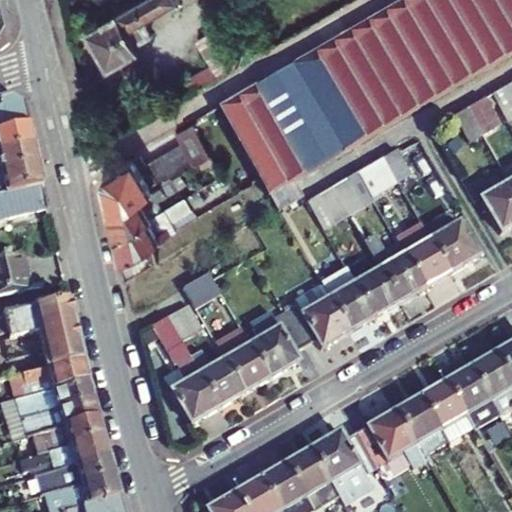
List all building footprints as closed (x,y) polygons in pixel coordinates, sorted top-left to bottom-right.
[(137,0),(101,21),(103,25),(90,33),(109,65),(138,48),(136,44),(151,35),(142,20),(176,0),(137,0)] [(203,0),(199,2),(207,16),(234,0),(203,0)] [(511,0),(404,0),(291,66),(330,132),(317,139),(320,145),(306,153),(310,159),(315,170),(320,167),(345,153),(370,138),(412,113),(454,89),(479,74),(504,60),(511,55),(511,0)] [(237,67),(215,30),(198,40),(213,65),(190,78),(197,90),(237,67)] [(252,89),(217,110),(259,181),(268,197),(270,197),(295,182),(304,177),(298,166),(278,132),(294,122),(280,99),(279,100),(268,81),(252,90),(252,89)] [(508,124),(511,122),(511,83),(492,96),(508,124)] [(0,136),(29,129),(24,106),(11,98),(0,101),(0,136)] [(485,99),(466,110),(482,136),(500,126),(485,99)] [(469,144),(482,136),(466,110),(453,118),(469,144)] [(210,156),(192,124),(176,134),(181,143),(194,165),(199,162),(202,169),(214,162),(210,156)] [(29,129),(0,136),(0,156),(34,149),(29,129)] [(194,165),(181,143),(169,150),(182,172),(194,165)] [(34,149),(0,156),(0,176),(39,168),(34,149)] [(182,172),(169,150),(158,156),(171,178),(181,173),(182,172)] [(410,174),(397,151),(382,159),(396,182),(396,183),(410,174)] [(171,178),(158,156),(146,163),(157,181),(159,185),(171,178)] [(149,186),(133,159),(105,175),(103,184),(109,215),(151,190),(149,186)] [(315,170),(310,159),(298,166),(304,177),(315,170)] [(371,198),(396,183),(396,182),(382,159),(357,174),(371,198)] [(39,168),(0,176),(0,196),(43,187),(39,168)] [(181,173),(171,178),(159,185),(151,190),(109,215),(115,238),(163,210),(158,202),(187,184),(181,173)] [(332,189),(348,216),(373,202),(371,198),(357,174),(332,189)] [(159,185),(157,181),(149,186),(151,190),(159,185)] [(295,182),(270,197),(278,212),(304,197),(295,182)] [(511,188),(509,184),(480,201),(500,236),(511,228),(511,188)] [(43,187),(0,196),(0,222),(49,211),(43,187)] [(198,189),(163,210),(115,238),(120,262),(153,242),(177,228),(172,219),(193,207),(205,200),(198,189)] [(335,224),(348,216),(332,189),(319,197),(335,224)] [(323,231),(335,224),(319,197),(307,204),(313,214),(323,231)] [(313,214),(307,204),(293,212),(299,223),(313,214)] [(198,216),(193,207),(172,219),(177,228),(198,216)] [(425,291),(450,276),(430,242),(421,225),(396,240),(399,246),(425,291)] [(459,225),(430,242),(450,276),(479,259),(459,225)] [(425,291),(399,246),(386,254),(375,237),(364,243),(380,271),(400,305),(425,291)] [(158,262),(153,242),(120,262),(124,282),(158,262)] [(0,298),(27,292),(20,259),(0,263),(0,298)] [(380,271),(355,285),(375,320),(400,305),(380,271)] [(195,311),(220,296),(212,282),(187,297),(195,311)] [(355,285),(330,300),(350,335),(375,320),(355,285)] [(301,317),(296,308),(284,314),(305,349),(315,343),(320,352),(350,335),(330,300),(301,317)] [(79,348),(69,304),(0,319),(0,335),(7,334),(9,340),(37,333),(42,357),(79,348)] [(166,319),(181,344),(201,332),(187,308),(166,319)] [(294,356),(305,349),(284,314),(274,321),(270,315),(249,327),(258,342),(249,347),(270,381),(299,364),(294,356)] [(176,366),(186,383),(170,393),(190,428),(219,411),(189,359),(181,344),(166,319),(151,328),(165,352),(157,356),(166,372),(176,366)] [(241,332),(216,347),(224,361),(244,396),(270,381),(249,347),(241,332)] [(511,344),(495,354),(511,382),(511,344)] [(79,348),(42,357),(46,371),(83,363),(79,348)] [(224,361),(210,370),(200,353),(189,359),(219,411),(244,396),(224,361)] [(511,382),(495,354),(470,369),(498,416),(499,419),(511,411),(511,382)] [(46,371),(22,377),(24,387),(20,388),(23,401),(88,384),(83,363),(46,371)] [(498,416),(470,369),(445,383),(473,431),(498,416)] [(473,431),(445,383),(422,397),(420,398),(447,444),(448,445),(473,431)] [(88,384),(23,401),(17,403),(22,420),(93,402),(88,384)] [(447,444),(420,398),(395,413),(422,459),(447,444)] [(93,402),(22,420),(26,438),(31,437),(98,420),(93,402)] [(22,420),(17,403),(4,406),(9,424),(22,420)] [(422,459),(395,413),(355,436),(375,470),(402,455),(412,471),(425,464),(422,459)] [(26,438),(22,420),(9,424),(14,441),(26,438)] [(98,420),(31,437),(37,458),(104,440),(98,420)] [(375,470),(355,436),(344,442),(339,434),(310,450),(339,499),(343,507),(372,490),(364,477),(375,470)] [(104,440),(37,458),(19,463),(22,475),(34,472),(47,469),(49,476),(109,460),(104,440)] [(317,511),(339,499),(310,450),(285,465),(312,511),(317,511)] [(109,460),(49,476),(36,479),(41,499),(46,498),(115,479),(109,460)] [(312,511),(285,465),(260,480),(278,511),(312,511)] [(47,469),(34,472),(36,479),(49,476),(47,469)] [(115,479),(46,498),(49,511),(69,511),(72,511),(120,498),(115,479)] [(278,511),(260,480),(235,494),(245,511),(278,511)] [(245,511),(235,494),(206,511),(245,511)] [(123,511),(120,498),(72,511),(69,511),(123,511)]
